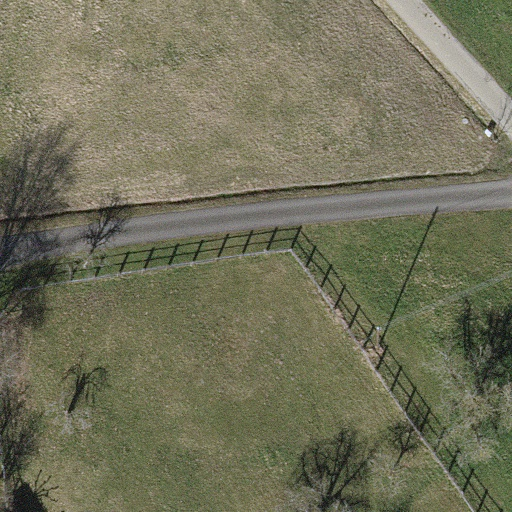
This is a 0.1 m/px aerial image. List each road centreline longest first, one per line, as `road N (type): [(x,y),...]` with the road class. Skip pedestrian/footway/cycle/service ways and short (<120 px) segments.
road 1 (track): [(511,195),(226,218),(0,252)]
road 2 (unclassified): [(511,121),(405,0)]
